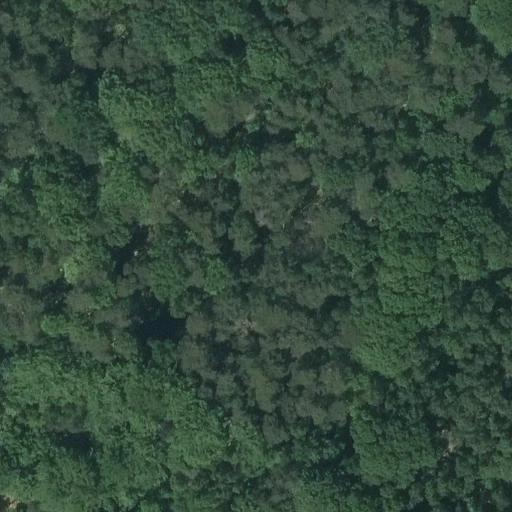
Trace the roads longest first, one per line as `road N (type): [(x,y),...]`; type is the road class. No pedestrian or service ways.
road 1 (track): [(456,11),(327,511)]
road 2 (track): [(126,421),(189,0)]
road 3 (track): [(126,421),(117,402),(76,375),(0,352)]
road 4 (track): [(120,511),(110,495),(0,451)]
